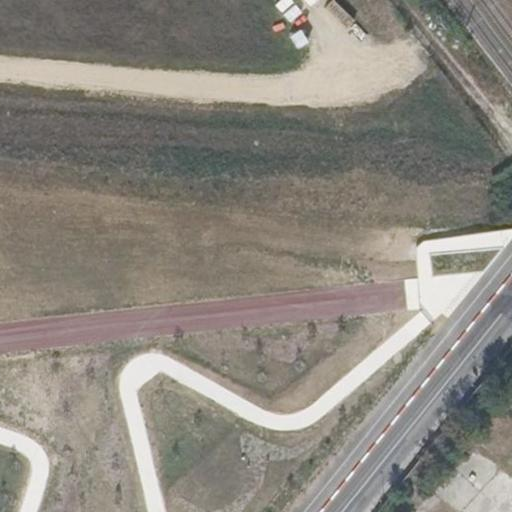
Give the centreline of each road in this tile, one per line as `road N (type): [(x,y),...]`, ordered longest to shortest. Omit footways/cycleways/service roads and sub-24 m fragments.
road 1 (secondary): [(448,363),(338,511)]
road 2 (track): [(511,138),(407,0)]
